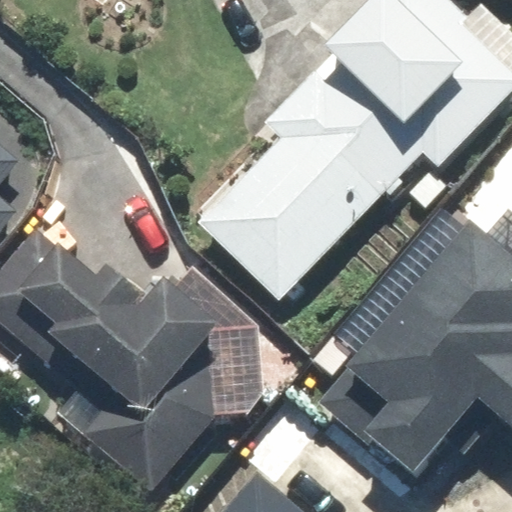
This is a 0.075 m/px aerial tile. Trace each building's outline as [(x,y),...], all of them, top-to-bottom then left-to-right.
[(424,0),(407,0),(197,233),(289,315),(507,75),(424,0)] [(0,130),(0,218),(44,166),(0,130)] [(511,258),(468,222),(321,401),(431,491),(495,413),(511,426),(511,258)] [(201,371),(36,244),(0,290),(0,335),(101,413),(74,470),(148,504),(208,375),(200,372),(201,371)] [(280,511),(252,488),(231,511),(280,511)]
